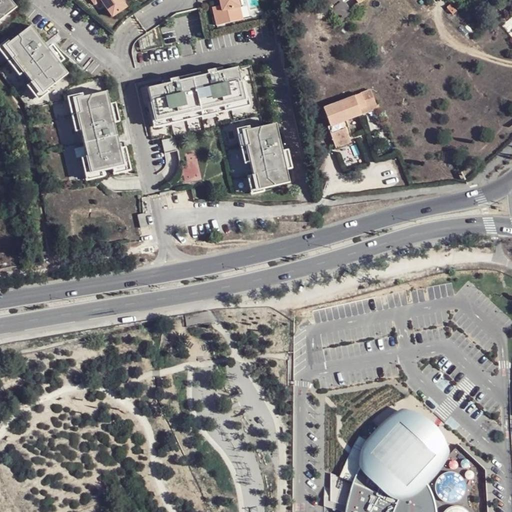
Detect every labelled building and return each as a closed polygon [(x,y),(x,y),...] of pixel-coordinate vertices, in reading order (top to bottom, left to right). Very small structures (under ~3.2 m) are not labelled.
[(0,0),(0,16),(12,7),(7,0),(0,0)] [(88,0),(91,4),(98,0),(109,17),(123,7),(118,0),(88,0)] [(237,0),(218,0),(220,6),(221,11),(213,13),(216,27),(242,21),(237,0)] [(328,0),(327,2),(333,10),(345,2),(343,0),(328,0)] [(345,2),(333,10),(343,24),(354,16),(351,10),(345,2)] [(45,50),(27,26),(2,45),(12,57),(10,59),(28,82),(30,81),(39,93),(64,74),(56,64),(45,50)] [(146,90),(153,120),(168,116),(168,119),(183,115),(183,113),(213,106),(214,109),(229,105),(229,103),(243,100),(236,69),(214,74),(214,71),(205,72),(206,76),(176,82),(175,79),(160,82),(161,86),(146,90)] [(372,112),(380,106),(374,91),(326,110),(333,130),(329,131),(333,141),(346,131),(344,125),(353,122),(364,118),(365,117),(364,112),(371,109),(372,112)] [(107,105),(104,93),(73,100),(76,115),(74,115),(88,174),(120,167),(115,145),(111,124),(107,105)] [(382,111),(380,106),(372,112),(365,117),(364,118),(382,111)] [(354,125),(353,122),(344,125),(346,131),(354,125)] [(265,128),(244,133),(248,149),(245,149),(252,178),(254,177),(258,192),(289,186),(285,173),(281,156),(275,126),(265,128)] [(346,131),(333,141),(335,145),(352,139),(349,131),(346,132),(346,131)] [(352,139),(335,145),(337,151),(354,145),(352,139)] [(435,511),(432,499),(428,485),(438,472),(451,453),(440,432),(425,417),(404,409),(375,432),(363,451),(361,462),(364,468),(356,480),(347,510),(346,511),(435,511)] [(440,486),(444,489),(442,492),(457,501),(468,484),(449,472),(440,486)]
